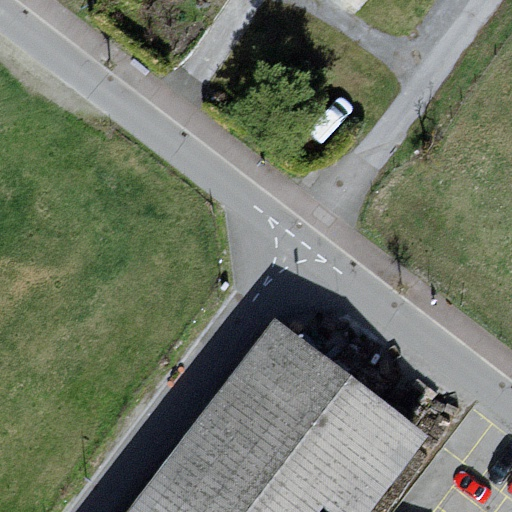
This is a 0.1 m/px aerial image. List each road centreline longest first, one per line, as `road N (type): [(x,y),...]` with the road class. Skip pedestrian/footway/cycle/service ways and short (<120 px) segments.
road 1 (unclassified): [(0,14),(299,238)]
road 2 (residential): [(91,511),(299,238)]
road 3 (unclassified): [(299,238),(511,400)]
